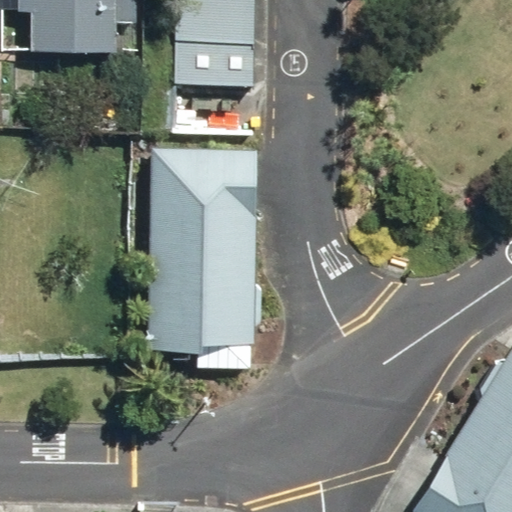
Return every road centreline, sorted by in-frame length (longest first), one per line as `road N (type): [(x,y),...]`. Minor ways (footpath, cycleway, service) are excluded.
road 1 (residential): [(307,0),(304,208),(318,283),(373,382)]
road 2 (residential): [(0,462),(121,464),(301,433)]
road 3 (residential): [(373,382),(511,284)]
